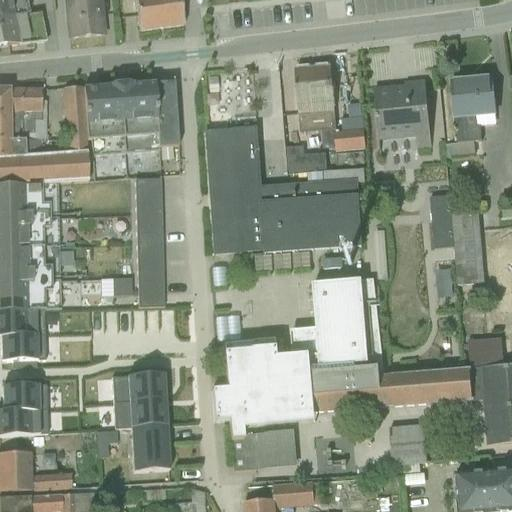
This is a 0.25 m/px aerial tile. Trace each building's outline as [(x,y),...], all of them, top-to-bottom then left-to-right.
[(0,0),(0,10),(8,9),(6,0),(0,0)] [(55,0),(60,49),(100,45),(96,0),(55,0)] [(131,39),(176,34),(171,0),(132,0),(126,1),(131,39)] [(0,10),(0,31),(13,29),(8,9),(0,10)] [(0,56),(17,53),(13,29),(0,31),(0,56)] [(296,133),(332,130),(327,73),(291,76),(296,133)] [(448,124),(494,120),(490,82),(445,86),(448,124)] [(148,156),(170,154),(165,88),(143,90),(148,156)] [(429,151),(424,88),(371,92),(375,147),(415,144),(415,152),(429,151)] [(148,156),(143,90),(78,95),(83,161),(148,156)] [(352,155),(350,107),(332,108),(333,134),(323,135),(324,156),(352,155)] [(265,262),(364,254),(356,175),(325,177),(324,159),(286,161),(288,191),(263,192),(258,135),(201,140),(211,260),(264,256),(265,262)] [(0,185),(84,185),(84,162),(5,164),(0,164),(0,185)] [(154,185),(127,187),(135,309),(162,307),(154,185)] [(0,192),(0,255),(55,254),(54,191),(0,192)] [(443,288),(471,286),(467,199),(420,201),(423,274),(442,273),(443,288)] [(0,318),(41,318),(57,317),(55,254),(0,255),(0,318)] [(115,310),(116,286),(97,285),(96,309),(115,310)] [(277,348),(220,352),(224,397),(207,398),(210,430),(225,428),(229,479),(299,473),(296,436),(240,441),(239,427),(484,407),(487,453),(511,450),(511,374),(383,385),(375,286),(314,291),(317,336),(293,337),(295,365),(278,366),(277,348)] [(0,318),(0,344),(42,342),(41,318),(0,318)] [(42,367),(42,342),(0,344),(0,368),(9,368),(10,375),(34,375),(33,368),(42,367)] [(108,385),(110,411),(161,407),(160,381),(154,382),(154,374),(130,376),(130,384),(108,385)] [(0,418),(43,417),(43,392),(34,392),(34,386),(10,386),(10,393),(0,393),(0,418)] [(110,411),(111,436),(128,435),(163,433),(161,407),(110,411)] [(0,444),(44,443),(43,417),(0,418),(0,444)] [(415,429),(380,430),(381,470),(392,469),(393,488),(416,487),(415,429)] [(131,479),(166,477),(163,433),(128,435),(131,479)] [(99,437),(80,437),(81,462),(99,462),(99,437)] [(0,499),(64,498),(64,482),(26,484),(23,462),(0,462),(0,499)] [(449,511),(511,511),(511,478),(447,483),(449,511)] [(275,508),(244,510),(244,511),(323,511),(325,511),(323,488),(273,493),(275,508)]
